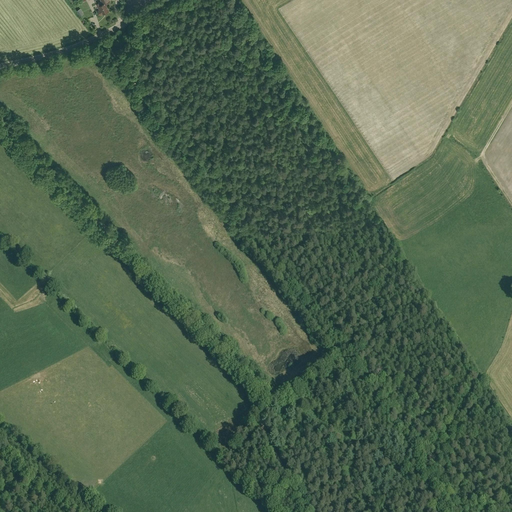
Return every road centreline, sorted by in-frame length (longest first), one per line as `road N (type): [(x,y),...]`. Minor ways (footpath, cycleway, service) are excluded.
road 1 (unclassified): [(309,511),(259,426),(272,397),(0,119)]
road 2 (unclassified): [(0,66),(80,45),(165,0)]
road 3 (track): [(423,467),(405,470),(272,397)]
